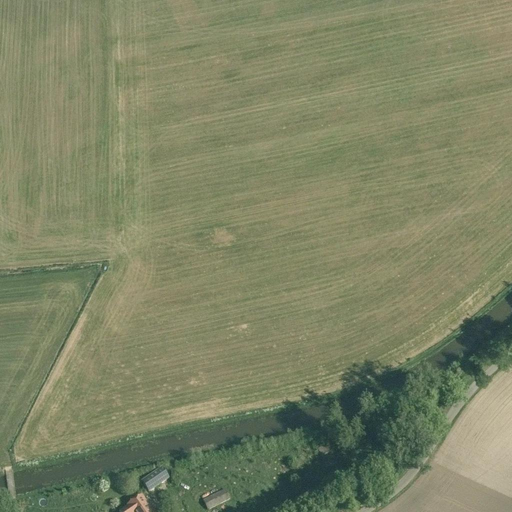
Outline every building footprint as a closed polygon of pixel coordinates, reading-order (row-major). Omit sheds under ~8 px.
[(472,388),(484,378),(479,372),(467,383),(472,388)] [(317,449),(321,457),(332,451),(328,444),(317,449)] [(141,482),(149,493),(169,479),(162,468),(141,482)] [(203,500),(207,510),(230,500),(225,489),(203,500)] [(151,511),(142,497),(128,506),(129,507),(119,511),(151,511)]
